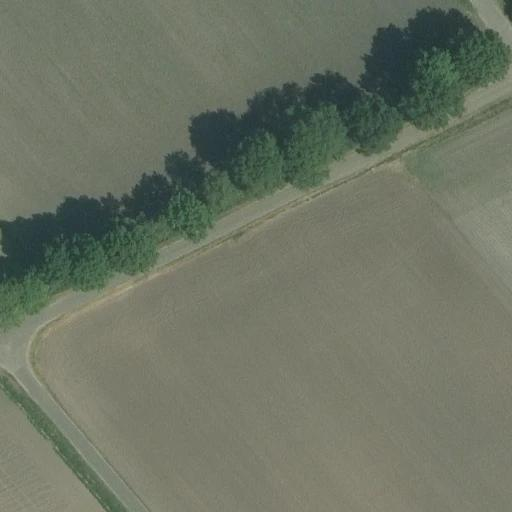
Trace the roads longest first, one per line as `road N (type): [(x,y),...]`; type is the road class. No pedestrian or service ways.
road 1 (unclassified): [(0,337),(511,78)]
road 2 (unclassified): [(137,511),(0,346)]
